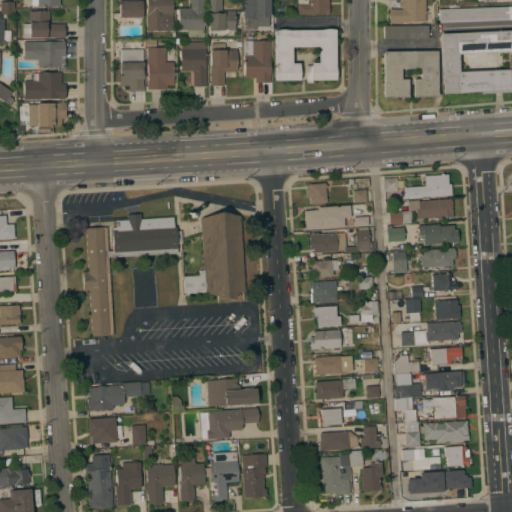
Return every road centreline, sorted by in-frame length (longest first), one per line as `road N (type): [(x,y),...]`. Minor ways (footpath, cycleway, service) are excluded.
road 1 (secondary): [(479,134),(0,167)]
road 2 (tertiary): [(506,511),(479,134)]
road 3 (tertiary): [(293,511),(271,151)]
road 4 (residential): [(62,511),(38,165)]
road 5 (residential): [(93,120),(358,102)]
road 6 (residential): [(96,161),(93,0)]
road 7 (residential): [(361,144),(357,0)]
